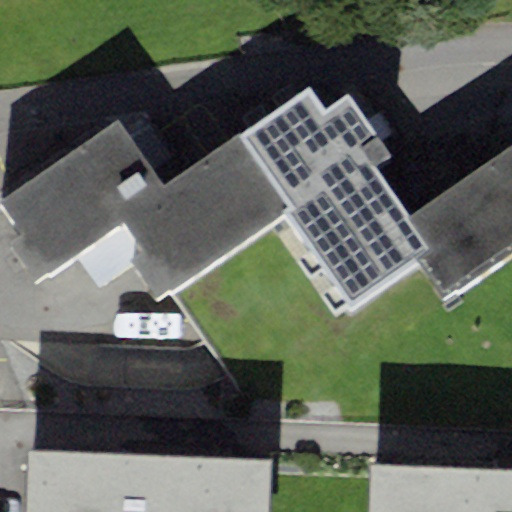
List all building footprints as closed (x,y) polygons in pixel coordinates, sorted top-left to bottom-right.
[(376,138),(347,96),(324,112),(308,89),(241,136),(292,210),(286,215),(348,304),(414,259),(429,248),(409,219),(360,148),(376,138)] [(158,304),(286,215),(292,210),(241,136),(164,187),(118,120),(1,204),(24,233),(9,246),(35,283),(125,222),(142,252),(130,260),(158,304)] [(511,146),(409,219),(429,248),(414,259),(442,302),(511,252),(511,146)] [(269,511),(272,460),(29,448),(25,511),(269,511)] [(511,511),(511,469),(371,463),(368,511),(511,511)]
